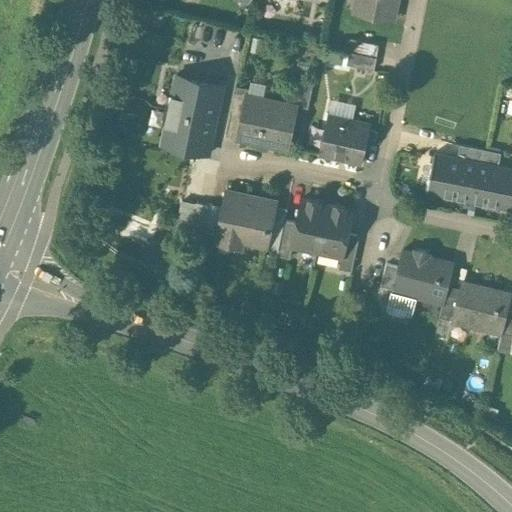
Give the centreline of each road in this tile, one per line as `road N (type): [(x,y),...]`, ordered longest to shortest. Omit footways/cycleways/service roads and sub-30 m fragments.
road 1 (secondary): [(511,507),(441,448),(379,413),(0,277)]
road 2 (secondary): [(0,250),(84,0)]
road 3 (residential): [(417,0),(376,195)]
road 4 (residential): [(226,155),(352,182),(376,195)]
road 5 (residential): [(376,195),(405,210),(511,233)]
